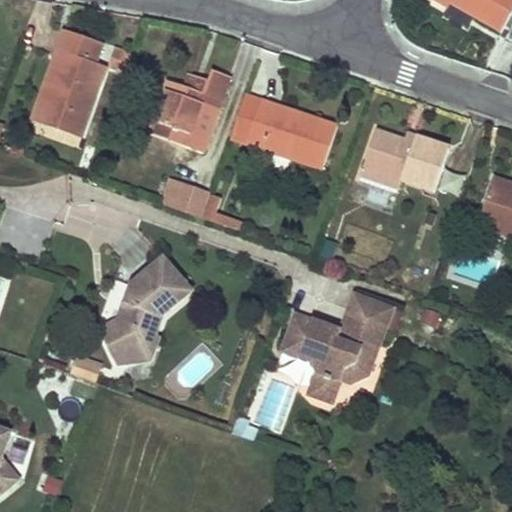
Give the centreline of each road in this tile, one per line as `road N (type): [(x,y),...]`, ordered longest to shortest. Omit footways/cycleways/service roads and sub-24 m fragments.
road 1 (residential): [(511,110),(334,49)]
road 2 (residential): [(334,49),(173,0)]
